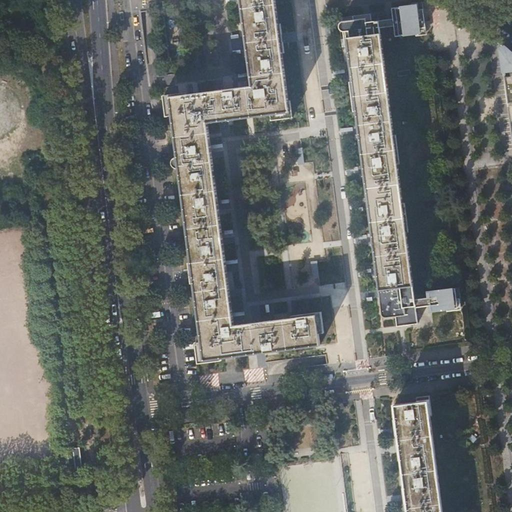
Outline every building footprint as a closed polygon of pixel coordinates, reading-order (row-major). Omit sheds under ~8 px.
[(241,0),(244,23),(250,64),(253,86),(231,89),(209,92),(187,96),(186,93),(182,93),(164,96),(167,116),(172,116),(177,157),(176,157),(176,158),(175,158),(174,159),(174,160),(173,161),(173,162),(173,163),(173,164),(174,165),(175,166),(176,167),(177,167),(178,167),(179,168),(191,262),(189,263),(190,269),(192,269),(193,276),(191,277),(192,283),(194,283),(201,341),(196,342),(199,363),(222,360),(221,358),(320,345),(318,333),(324,332),(321,312),(301,315),(292,316),(292,318),(277,320),(249,324),(232,326),(226,275),(220,232),(215,192),(210,151),(206,122),(271,114),(271,120),(293,118),(290,101),(288,101),(282,53),(284,52),(283,43),(281,43),(280,34),(282,33),(280,24),(278,24),(275,0),(241,0)] [(0,28),(23,26),(35,25),(33,3),(0,6),(0,28)] [(382,311),(384,320),(396,319),(397,326),(418,323),(416,307),(431,305),(432,311),(462,307),(460,288),(429,292),(430,298),(415,299),(406,232),(409,232),(405,203),(403,203),(398,164),(400,164),(396,135),(394,135),(380,28),(394,26),(396,36),(426,33),(422,4),(404,7),(392,8),(394,19),(379,21),(378,13),(357,16),(339,18),(345,64),(350,63),(351,72),(353,82),(351,82),(354,111),(356,111),(357,116),(361,147),(367,195),(372,232),(377,270),(382,311)] [(511,54),(504,47),(501,49),(511,132),(511,54)] [(212,155),(223,156),(223,146),(213,145),(212,155)] [(229,198),(219,200),(221,210),(231,208),(229,198)] [(225,243),(235,241),(233,229),(223,231),(225,243)] [(310,262),(313,277),(320,276),(316,261),(310,262)] [(263,355),(248,357),(250,368),(264,366),(263,355)] [(442,511),(430,415),(432,415),(430,396),(427,396),(428,401),(418,402),(394,405),(396,419),(394,419),(396,428),(399,453),(400,459),(401,459),(405,487),(403,487),(404,492),(406,511),(442,511)]
